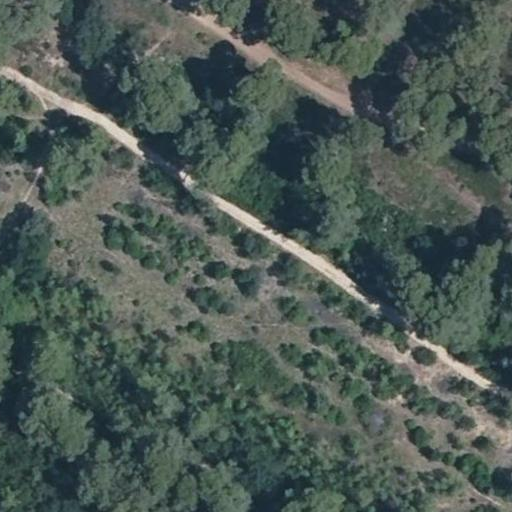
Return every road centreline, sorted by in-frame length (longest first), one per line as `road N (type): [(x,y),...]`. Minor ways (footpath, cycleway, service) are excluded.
road 1 (track): [(511,403),(123,138),(64,108)]
road 2 (track): [(174,0),(397,141),(485,219),(511,231)]
road 3 (track): [(511,161),(299,76)]
